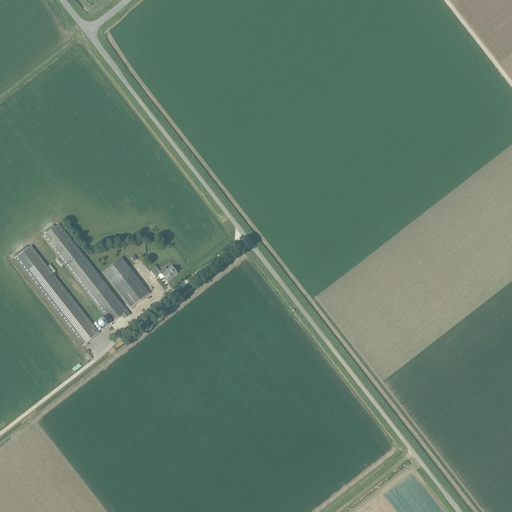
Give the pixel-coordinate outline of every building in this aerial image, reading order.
[(46,234),(42,237),(67,269),(110,324),(121,316),(124,319),(129,315),(83,256),(58,225),(55,227),(46,234)] [(31,246),(15,259),(82,346),(98,334),(31,246)] [(103,272),(131,308),(149,294),(121,258),(103,272)] [(153,270),(151,272),(155,277),(157,276),(160,273),(167,281),(176,273),(177,273),(171,266),(166,270),(164,268),(159,272),(156,268),(153,270)] [(146,268),(142,271),(147,278),(151,274),(146,268)] [(101,320),(101,321),(100,321),(100,322),(99,322),(99,323),(99,324),(98,324),(98,325),(99,325),(99,326),(99,327),(100,327),(100,328),(101,328),(101,329),(102,329),(103,329),(104,329),(105,329),(105,328),(106,328),(107,327),(107,326),(107,325),(107,324),(107,323),(107,322),(106,322),(106,321),(105,321),(105,320),(104,320),(103,320),(102,320),(101,320)]
